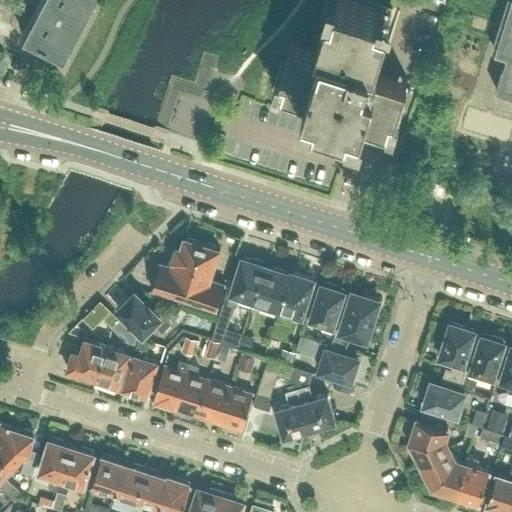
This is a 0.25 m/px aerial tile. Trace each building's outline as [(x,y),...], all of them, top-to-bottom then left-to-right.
[(84,0),(37,0),(34,6),(21,31),(58,51),(71,26),(79,11),(84,0)] [(282,58),(273,87),(305,98),(302,105),(361,124),(364,116),(379,121),(396,127),(405,98),(401,97),(407,79),(395,75),(368,66),(372,55),(376,57),(393,6),(373,0),(361,0),(325,0),(319,21),(322,23),(317,38),(324,41),(321,51),(291,42),(285,60),(282,58)] [(511,0),(510,0),(494,50),(506,54),(495,88),(511,93),(511,0)] [(159,260),(151,287),(216,308),(224,282),(209,277),(218,247),(184,236),(181,246),(176,244),(169,264),(159,260)] [(230,291),(252,298),(263,263),(242,256),(230,291)] [(252,298),(278,307),(290,271),(263,263),(252,298)] [(313,277),(291,269),(290,271),(278,307),(301,314),(313,277)] [(310,316),(332,324),(344,289),(321,281),(310,316)] [(171,321),(162,312),(159,315),(134,290),(117,307),(142,333),(153,322),(162,331),(171,321)] [(330,343),(343,347),(348,332),(366,337),(379,297),(365,293),(365,294),(352,290),(340,326),(337,325),(330,343)] [(211,337),(222,341),(233,305),(223,301),(211,337)] [(248,309),(245,321),(253,324),(257,312),(248,309)] [(445,365),(441,378),(460,384),(463,377),(466,367),(462,366),(474,328),(450,320),(439,355),(453,359),(450,367),(445,365)] [(468,373),(478,376),(479,373),(492,377),(504,340),(481,333),(470,370),(469,370),(468,373)] [(186,334),(181,350),(191,353),(196,338),(186,334)] [(133,352),(123,385),(146,393),(157,359),(142,354),(147,338),(139,335),(133,352)] [(67,367),(96,376),(107,343),(85,336),(80,351),(73,349),(67,367)] [(509,383),(511,383),(511,342),(511,343),(500,380),(499,382),(508,385),(509,383)] [(107,343),(96,376),(118,384),(129,350),(107,343)] [(318,368),(351,378),(358,356),(325,345),(318,368)] [(240,353),(233,369),(250,376),(257,360),(240,353)] [(297,386),(296,386),(309,427),(335,419),(327,391),(312,395),(309,382),(313,370),(268,355),(263,369),(277,374),(277,373),(291,378),(297,386)] [(155,396),(176,404),(177,402),(176,402),(188,362),(179,359),(176,367),(166,364),(155,396)] [(185,407),(197,411),(208,377),(196,374),(198,365),(188,362),(176,402),(177,402),(186,405),(185,407)] [(269,396),(277,374),(263,369),(253,403),(269,408),(273,397),(269,396)] [(211,413),(220,416),(230,385),(208,377),(197,411),(210,415),(211,413)] [(475,381),(463,377),(460,384),(460,385),(473,388),(475,381)] [(460,384),(441,378),(440,382),(431,379),(423,402),(459,414),(468,388),(460,385),(460,384)] [(230,385),(220,416),(230,419),(229,421),(239,424),(240,422),(243,423),(253,392),(230,385)] [(309,427),(296,386),(285,389),(289,402),(275,406),(283,434),(309,427)] [(409,440),(420,461),(451,445),(447,437),(450,427),(436,423),(439,412),(424,407),(420,418),(416,416),(409,440)] [(486,410),(476,407),(472,422),(481,425),(486,410)] [(0,423),(0,452),(13,465),(29,448),(34,432),(1,421),(0,423)] [(474,433),(477,425),(468,422),(466,431),(474,433)] [(503,432),(483,426),(479,437),(488,440),(489,437),(500,440),(503,432)] [(49,486),(58,489),(72,444),(62,441),(63,439),(53,436),(52,437),(49,436),(38,470),(52,475),(49,486)] [(55,498),(52,506),(61,509),(70,481),(83,485),(94,451),(91,450),(92,448),(82,445),(81,447),(72,444),(58,489),(55,498)] [(432,485),(454,492),(465,459),(457,456),(451,445),(420,461),(432,485)] [(0,452),(0,485),(11,496),(12,495),(14,498),(21,491),(4,473),(13,465),(0,452)] [(91,486),(114,494),(124,461),(115,457),(115,456),(104,452),(104,454),(101,453),(91,486)] [(24,474),(32,477),(39,456),(31,453),(24,474)] [(465,459),(454,492),(478,500),(489,466),(476,462),(478,457),(467,453),(465,459)] [(114,494),(136,501),(147,466),(135,462),(134,464),(124,461),(114,494)] [(486,502),(503,508),(503,504),(510,506),(511,500),(511,465),(509,473),(497,469),(486,502)] [(146,511),(156,511),(157,508),(168,475),(167,474),(158,472),(159,470),(147,466),(136,501),(149,505),(146,511)] [(157,508),(156,511),(166,511),(170,511),(180,511),(190,482),(188,481),(188,479),(169,473),(167,473),(167,474),(168,475),(157,508)] [(215,511),(222,490),(211,486),(209,488),(197,484),(188,511),(215,511)] [(0,496),(5,502),(11,496),(0,485),(0,496)] [(239,511),(244,499),(233,496),(232,493),(222,490),(215,511),(239,511)] [(43,503),(52,506),(55,498),(46,495),(43,503)] [(272,511),(274,509),(253,502),(250,511),(272,511)] [(84,511),(87,511),(107,511),(108,511),(108,510),(86,503),(84,511)]
